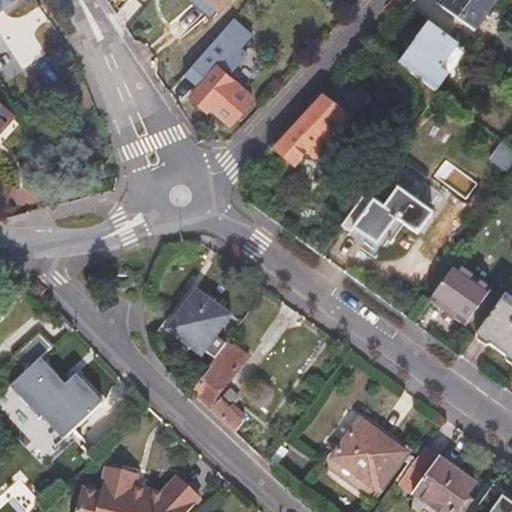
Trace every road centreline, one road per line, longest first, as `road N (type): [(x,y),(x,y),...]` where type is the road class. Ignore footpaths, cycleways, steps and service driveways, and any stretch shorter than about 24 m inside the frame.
road 1 (unclassified): [(47,242),(63,290),(192,430),(301,511)]
road 2 (residential): [(511,430),(209,207)]
road 3 (tertiary): [(387,0),(231,163),(206,178)]
road 4 (unclassified): [(77,0),(159,169)]
